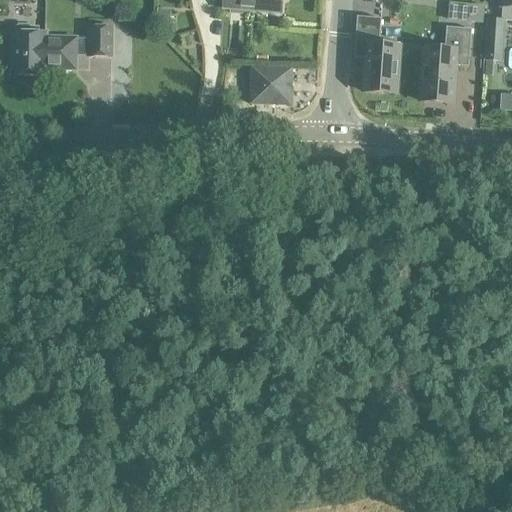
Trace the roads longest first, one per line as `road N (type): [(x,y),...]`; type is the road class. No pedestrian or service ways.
road 1 (tertiary): [(511,149),(333,136)]
road 2 (tertiary): [(163,144),(333,136)]
road 3 (tertiary): [(0,191),(163,144)]
road 4 (unclassified): [(163,144),(0,135)]
road 5 (unclassified): [(333,136),(340,0)]
